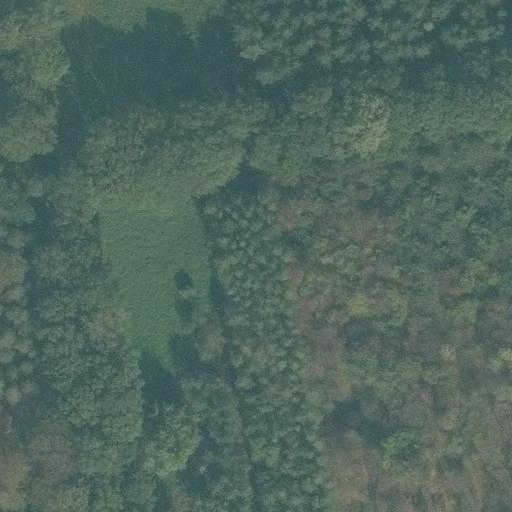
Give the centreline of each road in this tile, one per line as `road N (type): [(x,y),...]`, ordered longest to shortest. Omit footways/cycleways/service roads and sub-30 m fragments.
road 1 (track): [(0,178),(511,83)]
road 2 (track): [(53,167),(114,511)]
